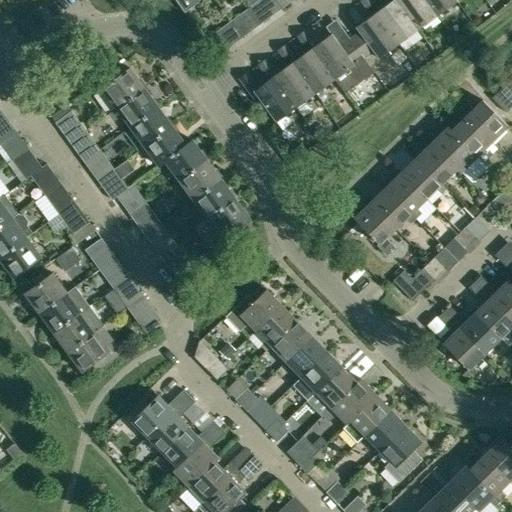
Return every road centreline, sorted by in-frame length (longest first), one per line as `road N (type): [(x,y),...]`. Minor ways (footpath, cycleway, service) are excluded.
road 1 (residential): [(1,74),(169,306),(189,374),(323,511)]
road 2 (unclassified): [(388,344),(297,248),(265,174),(199,84)]
road 3 (unclassified): [(199,84),(158,30),(138,24),(61,33),(1,74)]
road 4 (residential): [(388,344),(511,225)]
road 5 (residential): [(199,84),(318,0)]
road 6 (unclassified): [(511,409),(441,396),(388,344)]
